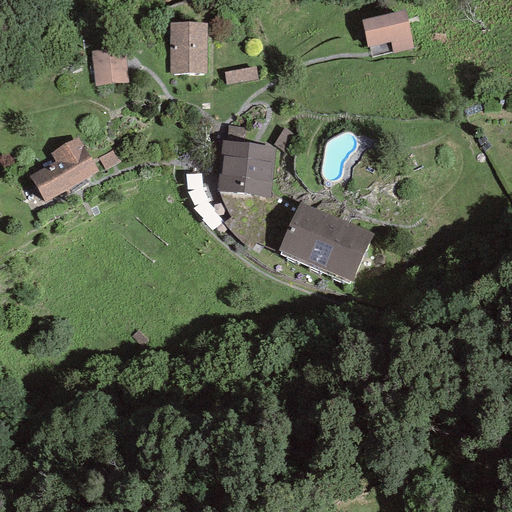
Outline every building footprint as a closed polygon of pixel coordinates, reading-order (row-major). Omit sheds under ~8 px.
[(359,33),(365,49),(386,41),(389,50),(408,44),(399,19),(359,33)] [(203,25),(165,25),(165,77),(203,77),(203,25)] [(120,46),(84,48),(86,84),(122,82),(120,46)] [(255,81),(252,69),(220,74),(222,87),(255,81)] [(293,139),(280,132),(272,147),(285,154),(293,139)] [(122,133),(106,141),(115,157),(130,149),(122,133)] [(91,175),(69,139),(44,154),(50,164),(22,181),(37,206),(91,175)] [(274,150),(225,144),(219,191),(269,197),(274,150)] [(269,197),(219,191),(232,218),(225,224),(250,249),(255,240),(281,249),(297,212),(269,197)] [(370,235),(300,205),(297,212),(281,249),(351,280),(370,235)]
